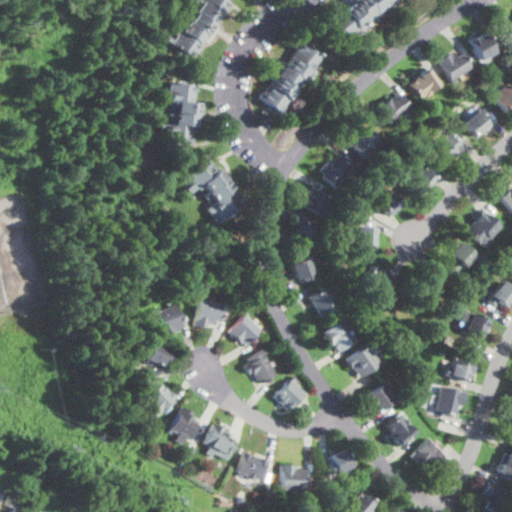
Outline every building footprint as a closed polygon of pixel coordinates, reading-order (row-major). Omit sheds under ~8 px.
[(224,0),(225,1),(230,4),(229,4),(220,18),(217,16),(214,20),(211,24),(214,26),(213,28),(206,37),(204,35),(202,37),(198,43),(201,46),(192,58),(191,59),(175,48),(164,40),(166,37),(171,40),(172,38),(174,36),(173,35),(176,30),(177,29),(175,29),(178,24),(181,27),(185,21),(187,22),(193,13),(191,12),(197,4),(196,3),(197,0),(224,0)] [(400,0),(396,3),(395,2),(394,0),(385,8),(383,5),(373,13),(365,20),(369,25),(356,36),(353,32),(343,40),(337,32),(335,33),(329,26),(325,20),(326,19),(340,8),(341,10),(350,3),(348,1),(349,0),(400,0)] [(480,33),(485,42),(488,40),(492,46),(490,48),(491,51),(492,52),(487,55),(479,60),(477,61),(465,41),(471,37),(472,38),(480,33)] [(317,63),(312,70),(315,72),(312,76),(309,74),(307,73),(302,79),(305,81),(305,82),(303,84),(299,82),(295,87),(296,88),(294,91),(293,90),(289,97),(292,99),(289,103),(288,102),(287,103),(284,107),(281,111),(284,113),(282,116),(272,109),(270,111),(265,108),(267,105),(265,103),(262,101),(258,98),(270,80),(272,77),(274,75),(272,74),(279,63),(280,62),(284,64),(287,60),(298,44),(301,46),(305,49),(320,59),(317,63)] [(446,52),(449,56),(452,53),(455,57),(460,54),(460,53),(463,58),(464,58),(467,63),(469,67),(463,71),(456,75),(455,76),(457,79),(451,83),(443,71),(438,64),(438,65),(434,60),(446,52)] [(430,95),(427,97),(425,99),(421,95),(418,98),(416,96),(409,88),(410,87),(409,85),(413,81),(412,80),(417,76),(415,74),(423,67),(432,78),(436,83),(426,91),(430,95)] [(511,104),(509,106),(503,111),(493,100),(490,102),(489,100),(491,98),(490,97),(493,94),(506,83),(506,82),(511,88),(511,89),(511,104)] [(194,86),(193,103),(195,103),(195,110),(194,114),(194,117),(196,117),(196,121),(196,122),(195,121),(194,124),(190,124),(189,140),(191,140),(191,143),(189,143),(189,144),(178,144),(178,146),(177,147),(171,147),(172,143),(169,143),(170,136),(164,135),(164,134),(163,134),(163,128),(158,128),(158,123),(166,124),(170,124),(171,117),(166,117),(165,117),(166,112),(172,113),(172,105),(168,105),(168,102),(160,101),(160,96),(166,97),(166,93),(165,93),(166,87),(166,83),(186,84),(191,84),(194,84),(194,86)] [(397,93),(405,103),(410,110),(406,113),(396,120),(389,125),(387,122),(386,123),(380,116),(382,115),(376,107),(389,97),(391,99),(393,98),(392,97),(397,93)] [(479,108),(482,112),(485,116),(481,119),(487,125),(486,125),(485,127),(484,127),(486,130),(484,132),(482,134),(478,130),(470,136),(460,123),(475,110),(476,111),(479,108)] [(370,132),(375,136),(359,153),(357,152),(355,154),(348,146),(347,147),(341,142),(352,131),(356,134),(357,133),(359,135),(366,128),(370,132)] [(450,134),(460,145),(462,147),(456,153),(453,155),(444,165),(429,150),(433,146),(432,145),(432,144),(438,139),(439,140),(443,136),(442,135),(446,131),(450,134)] [(342,156),(350,162),(335,187),(321,177),(323,174),(318,171),(324,163),(327,165),(329,162),(333,156),(336,158),(338,155),(338,154),(342,156)] [(213,170),(215,171),(216,170),(222,175),(229,183),(233,186),(231,188),(237,194),(244,200),(233,211),(234,212),(230,216),(227,213),(217,223),(215,221),(213,220),(211,218),(207,213),(205,211),(204,210),(210,205),(213,202),(214,201),(213,201),(208,196),(205,199),(204,200),(201,197),(202,195),(207,191),(202,186),(198,190),(197,190),(194,187),(187,193),(184,189),(187,186),(190,183),(186,179),(183,181),(182,182),(180,180),(204,157),(205,159),(212,165),(210,166),(213,170)] [(426,190),(424,191),(423,192),(420,190),(415,195),(401,183),(406,178),(413,171),(418,165),(423,170),(432,178),(430,180),(425,186),(427,188),(426,190)] [(317,193),(327,198),(322,208),(326,210),(325,212),(321,218),(318,217),(319,216),(311,212),(296,204),(301,195),(302,194),(303,194),(304,193),(307,187),(317,193)] [(504,189),(507,192),(511,189),(511,190),(511,213),(510,215),(509,213),(495,197),(504,189)] [(390,213),(392,214),(388,217),(385,213),(384,214),(384,215),(381,212),(381,211),(375,204),(375,203),(373,201),(387,190),(389,193),(399,206),(391,212),(390,213)] [(347,216),(340,214),(342,206),(349,208),(347,216)] [(497,225),(487,237),(484,235),(483,237),(485,239),(482,243),(481,243),(479,241),(477,243),(463,232),(479,212),(480,211),(482,212),(494,223),(495,224),(497,225)] [(313,224),(313,225),(312,236),(311,246),(292,243),(293,231),(293,228),(293,227),(292,227),(293,224),(294,224),(295,222),(313,224)] [(373,227),(372,246),(354,245),(355,226),(373,227)] [(468,260),(462,266),(461,267),(460,265),(453,273),(443,263),(449,257),(447,254),(447,253),(459,241),(473,254),(468,260)] [(310,274),(311,278),(302,282),(300,283),(299,279),(298,277),(293,279),(287,264),(305,256),(308,265),(312,273),(310,274)] [(385,280),(373,291),(359,276),(372,265),(374,268),(385,280)] [(431,276),(433,286),(435,286),(436,291),(434,292),(435,294),(417,297),(416,289),(418,289),(417,279),(431,276)] [(511,294),(506,301),(503,304),(500,307),(494,302),(492,304),(491,306),(489,304),(485,301),(486,300),(489,296),(488,295),(488,294),(491,292),(501,281),(511,290),(511,294)] [(322,288),(326,293),(334,306),(318,316),(308,299),(307,297),(311,295),(322,288)] [(222,314),(221,319),(218,318),(217,321),(217,322),(213,321),(212,321),(211,325),(208,324),(205,324),(200,323),(201,318),(200,318),(193,316),(196,300),(206,302),(213,303),(221,304),(221,305),(220,311),(223,311),(222,314)] [(173,303),(179,320),(182,326),(169,331),(170,333),(164,335),(164,333),(160,334),(151,308),(155,306),(156,310),(165,307),(171,304),(173,303)] [(469,313),(465,322),(457,317),(462,308),(469,313)] [(486,328),(485,331),(483,329),(478,338),(472,334),(462,328),(467,321),(470,315),(471,313),(487,322),(486,325),(487,326),(486,328)] [(255,332),(245,344),(241,341),(239,343),(238,342),(236,340),(227,332),(242,314),(253,323),(258,328),(255,332)] [(344,327),(348,333),(350,331),(351,333),(355,339),(338,351),(337,352),(336,350),(333,347),(334,346),(333,344),(332,343),(330,345),(329,343),(321,331),(328,325),(340,317),(344,323),(346,325),(344,327)] [(407,344),(401,348),(398,343),(404,340),(407,344)] [(149,342),(170,352),(167,360),(165,364),(163,368),(151,363),(149,366),(148,365),(140,362),(143,355),(139,353),(141,349),(141,347),(145,349),(149,342)] [(379,363),(367,370),(356,378),(352,371),(350,369),(349,367),(348,368),(342,359),(365,343),(368,347),(375,357),(379,363)] [(271,370),(274,375),(266,380),(260,383),(257,379),(256,380),(253,376),(252,374),(252,373),(250,374),(249,371),(246,373),(241,365),(246,362),(245,359),(262,348),(264,352),(260,354),(266,363),(271,370)] [(473,361),(471,368),(473,369),(473,371),(472,373),(472,374),(469,373),(467,382),(442,374),(444,367),(445,366),(448,367),(449,362),(451,355),(473,361)] [(388,403),(378,411),(377,409),(373,403),(371,400),(366,393),(386,378),(390,384),(386,387),(393,397),(394,399),(388,403)] [(304,397),(301,400),(298,397),(295,401),(296,402),(292,405),(291,404),(285,410),(271,397),(287,379),(294,386),(303,394),(302,395),(304,397)] [(165,390),(166,391),(167,390),(168,391),(173,395),(174,397),(161,409),(151,419),(149,416),(151,415),(142,405),(147,401),(144,398),(145,397),(159,383),(165,390)] [(463,392),(460,406),(458,405),(456,405),(453,416),(445,414),(445,417),(441,416),(438,415),(439,411),(432,410),(434,405),(434,404),(436,395),(438,386),(463,392)] [(197,424),(189,439),(189,440),(185,438),(184,439),(181,444),(173,439),(176,434),(171,432),(170,434),(166,432),(177,412),(176,411),(179,406),(192,413),(191,414),(190,416),(190,417),(194,419),(193,422),(197,424)] [(397,414),(402,420),(405,418),(410,424),(407,425),(413,432),(397,446),(394,443),(392,440),(392,439),(390,437),(392,435),(391,433),(384,424),(397,413),(397,414)] [(212,423),(215,424),(215,423),(221,427),(224,428),(223,430),(228,433),(229,434),(227,437),(234,441),(233,443),(224,459),(221,457),(220,459),(214,455),(212,454),(211,453),(209,456),(206,455),(203,452),(206,446),(205,445),(200,443),(211,422),(212,423)] [(432,444),(438,450),(440,452),(442,454),(444,456),(439,461),(441,463),(435,469),(433,467),(431,469),(426,463),(423,466),(421,463),(419,464),(418,466),(407,455),(413,449),(413,450),(426,438),(432,444)] [(190,455),(185,452),(190,444),(194,447),(190,455)] [(342,470),(329,475),(323,463),(325,462),(328,460),(326,456),(328,455),(341,449),(349,467),(348,467),(342,470)] [(261,472),(259,480),(235,474),(240,455),(239,455),(240,453),(263,460),(265,460),(261,472)] [(511,455),(511,476),(509,480),(503,477),(501,477),(502,473),(496,470),(498,464),(499,463),(501,464),(502,461),(505,453),(511,455)] [(303,488),(303,491),(298,490),(289,490),(278,490),(279,469),(277,469),(278,465),(293,465),(293,469),(304,470),(303,488)] [(511,495),(508,500),(505,498),(499,511),(498,511),(494,511),(483,506),(485,501),(482,499),(483,496),(482,495),(479,494),(486,482),(511,495)] [(359,491),(373,503),(368,509),(371,511),(370,511),(346,511),(343,509),(349,502),(350,502),(357,494),(359,491)] [(9,507),(1,503),(5,492),(14,496),(9,507)]
